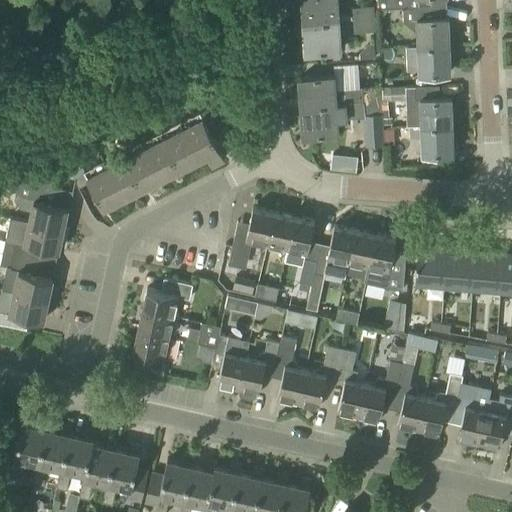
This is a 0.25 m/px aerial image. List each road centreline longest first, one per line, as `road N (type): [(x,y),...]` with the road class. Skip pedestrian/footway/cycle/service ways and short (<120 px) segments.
road 1 (residential): [(437,479),(88,403),(91,380)]
road 2 (residential): [(91,380),(120,249),(140,226),(273,164)]
road 3 (residential): [(493,201),(317,188),(273,164)]
road 4 (residential): [(493,201),(485,0)]
road 5 (residential): [(273,164),(261,0)]
